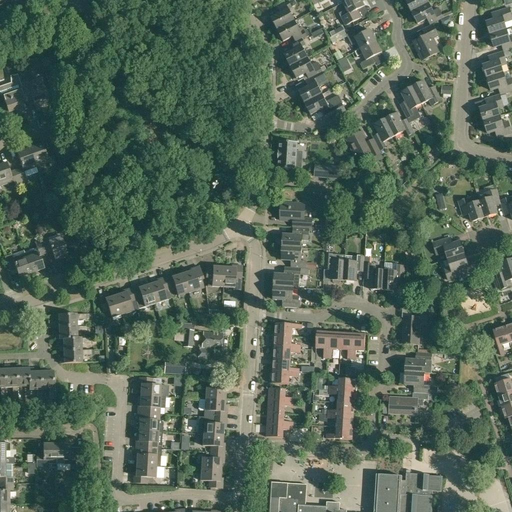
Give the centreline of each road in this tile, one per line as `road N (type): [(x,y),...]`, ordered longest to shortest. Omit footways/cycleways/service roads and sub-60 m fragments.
road 1 (residential): [(243,502),(124,501),(122,381),(64,376),(55,367),(43,298)]
road 2 (residential): [(368,443),(385,315),(360,302),(311,319),(254,315)]
road 3 (residential): [(267,126),(331,125),(396,77),(403,57),(384,0)]
road 4 (residential): [(43,298),(223,242),(244,226)]
road 5 (residential): [(474,0),(458,132),(471,156),(511,164)]
road 6 (residential): [(99,511),(92,448),(82,435),(0,436)]
road 7 (residential): [(267,126),(267,68),(239,0)]
road 8 (residential): [(247,446),(254,315)]
road 9 (residential): [(247,446),(353,451),(368,443)]
